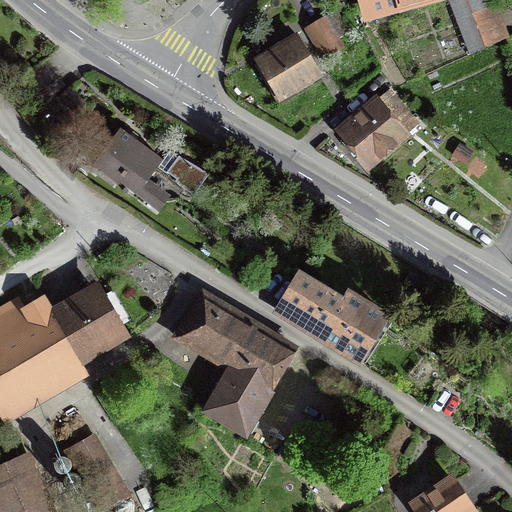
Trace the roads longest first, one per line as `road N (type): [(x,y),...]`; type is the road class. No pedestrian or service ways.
road 1 (residential): [(0,113),(106,219),(352,368),(511,483)]
road 2 (secondary): [(511,300),(161,90)]
road 3 (secondary): [(161,90),(30,0)]
